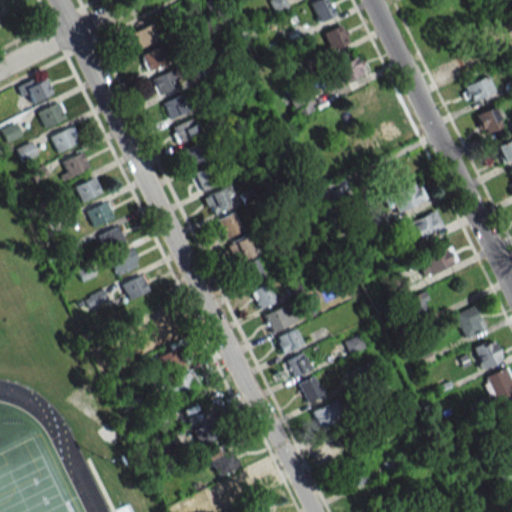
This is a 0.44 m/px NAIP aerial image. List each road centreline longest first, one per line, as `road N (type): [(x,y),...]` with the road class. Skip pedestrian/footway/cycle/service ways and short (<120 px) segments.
road 1 (residential): [(309,511),(72,32)]
road 2 (residential): [(511,292),(368,0)]
